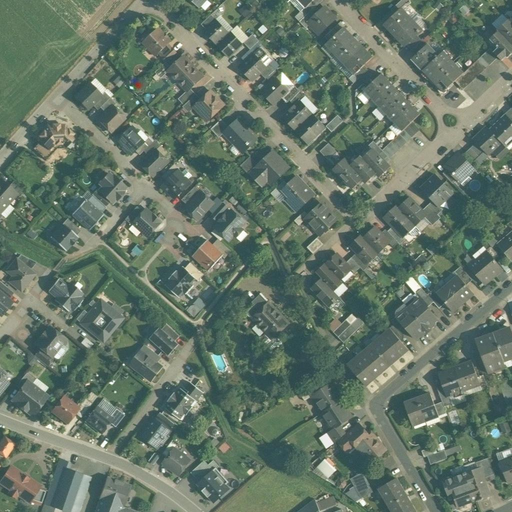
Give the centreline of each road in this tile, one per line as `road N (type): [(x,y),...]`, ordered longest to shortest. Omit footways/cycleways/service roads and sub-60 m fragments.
road 1 (residential): [(439,148),(358,219),(150,0)]
road 2 (residential): [(511,287),(377,401),(434,511)]
road 3 (residential): [(107,459),(202,330)]
road 4 (residential): [(439,106),(344,0)]
road 5 (residential): [(149,0),(58,97)]
road 6 (residential): [(58,97),(148,184)]
